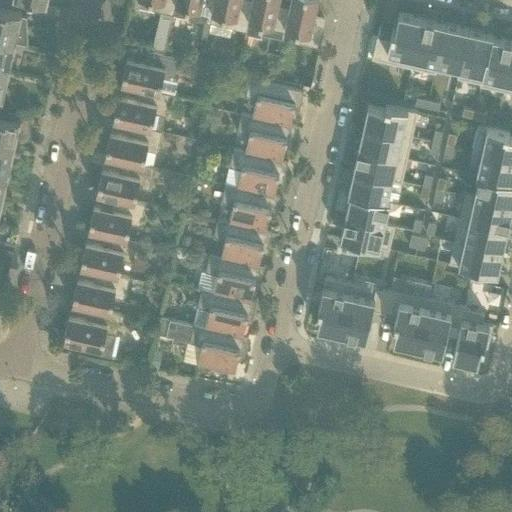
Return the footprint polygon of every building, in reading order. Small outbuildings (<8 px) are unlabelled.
[(138,0),(138,6),(161,12),(173,14),(175,4),(175,2),(175,0),(138,0)] [(175,4),(173,14),(188,17),(209,22),(214,0),(175,0),(175,2),(175,4)] [(210,22),(246,31),(252,5),(240,2),(240,0),(214,0),(209,22),(210,22)] [(252,0),(252,5),(246,31),(245,35),(261,39),(262,34),(283,39),(285,28),(288,13),(276,10),(278,0),(252,0)] [(291,0),(288,13),(285,28),(300,32),(298,42),(320,47),(325,21),(313,19),(317,0),(291,0)] [(0,8),(0,38),(12,41),(27,44),(26,27),(16,24),(18,15),(26,17),(26,16),(20,15),(21,13),(1,9),(0,8)] [(377,35),(372,58),(411,67),(422,18),(399,12),(395,30),(392,29),(389,39),(378,36),(379,35),(377,35)] [(422,18),(411,67),(435,72),(438,63),(436,62),(445,23),(422,18)] [(204,21),(201,36),(206,38),(210,22),(209,22),(204,21)] [(445,23),(436,62),(438,63),(459,67),(460,68),(469,28),(445,23)] [(459,67),(457,77),(480,82),(481,82),(492,36),(493,36),(493,34),(469,28),(460,68),(459,67)] [(155,39),(153,47),(165,50),(167,41),(168,39),(156,36),(155,39)] [(480,82),(480,84),(504,90),(511,54),(511,40),(493,36),(492,36),(481,82),(480,82)] [(0,69),(6,70),(8,71),(11,56),(9,56),(12,43),(12,41),(0,38),(0,69)] [(144,88),(170,94),(175,95),(178,80),(174,79),(179,57),(152,51),(150,63),(127,58),(121,83),(144,88)] [(218,67),(215,80),(229,83),(232,70),(218,67)] [(241,113),(296,126),(296,125),(290,124),(295,103),(300,104),(304,90),(249,78),(245,96),(256,99),(253,115),(241,113)] [(118,95),(113,120),(136,125),(162,131),(165,115),(170,94),(144,88),(142,100),(118,95)] [(416,96),(415,104),(426,107),(428,99),(416,96)] [(428,99),(426,107),(438,109),(440,102),(428,99)] [(368,103),(363,125),(412,136),(417,111),(386,104),(385,107),(368,103)] [(209,107),(206,120),(218,123),(221,110),(209,107)] [(463,107),(461,115),(473,117),(475,109),(463,107)] [(475,109),(473,117),(485,120),(487,112),(475,109)] [(233,148),(288,161),(288,160),(282,159),(287,138),(292,139),(296,126),(241,113),(237,131),(249,134),(245,150),(233,148)] [(0,145),(11,148),(14,136),(16,137),(19,122),(0,117),(0,145)] [(478,124),(472,150),(481,152),(481,151),(511,158),(511,135),(509,135),(509,132),(478,124)] [(105,156),(128,161),(143,165),(147,150),(157,152),(162,131),(136,125),(133,137),(110,131),(105,156)] [(363,125),(358,147),(407,158),(412,136),(363,125)] [(435,129),(432,140),(440,142),(443,130),(435,129)] [(448,132),(446,143),(454,145),(456,133),(448,132)] [(432,140),(429,152),(437,154),(440,142),(432,140)] [(446,143),(443,155),(451,157),(454,145),(446,143)] [(0,171),(7,173),(11,159),(9,159),(11,148),(0,145),(0,171)] [(358,147),(353,169),(392,178),(392,179),(402,181),(407,158),(358,147)] [(233,148),(225,184),(280,196),(280,195),(274,194),(279,173),(285,174),(288,161),(233,148)] [(481,152),(476,175),(478,175),(478,174),(511,181),(511,158),(481,151),(481,152)] [(102,168),(96,193),(119,198),(135,202),(138,186),(149,189),(154,167),(143,165),(128,161),(125,173),(102,168)] [(353,169),(348,193),(350,193),(350,192),(387,201),(388,199),(392,179),(392,178),(353,169)] [(425,173),(422,185),(430,187),(433,175),(425,173)] [(474,195),(473,196),(511,205),(511,181),(478,174),(478,175),(474,195)] [(438,176),(436,188),(443,190),(446,178),(438,176)] [(217,218),(217,219),(272,231),(272,230),(267,229),(271,208),(277,210),(280,196),(225,184),(221,202),(233,204),(229,221),(217,218)] [(422,185),(420,197),(427,198),(430,187),(422,185)] [(436,188),(433,200),(441,201),(443,190),(436,188)] [(350,193),(345,214),(385,223),(385,222),(390,200),(388,199),(387,201),(350,192),(350,193)] [(464,193),(459,217),(508,228),(511,209),(511,205),(473,196),(474,195),(464,193)] [(170,199),(168,207),(181,210),(184,196),(176,195),(170,199)] [(88,230),(111,235),(127,238),(130,223),(141,225),(146,204),(135,202),(119,198),(117,210),(94,205),(88,230)] [(345,214),(340,238),(348,240),(361,242),(389,249),(394,224),(385,222),(385,223),(345,214)] [(415,217),(412,229),(420,231),(423,219),(415,217)] [(459,217),(454,239),(503,250),(508,228),(459,217)] [(210,253),(209,254),(264,266),(259,264),(263,243),(269,245),(272,231),(217,219),(213,237),(225,239),(221,256),(210,253)] [(428,221),(426,232),(433,234),(436,222),(428,221)] [(411,233),(408,245),(416,247),(419,235),(411,233)] [(183,234),(181,244),(189,246),(191,236),(183,234)] [(80,266),(103,272),(119,274),(122,260),(133,262),(137,241),(127,238),(111,235),(109,247),(86,241),(80,266)] [(419,235),(416,247),(424,249),(427,237),(419,235)] [(454,239),(449,262),(472,267),(485,270),(498,273),(503,250),(454,239)] [(348,240),(346,251),(358,254),(361,242),(348,240)] [(202,288),(202,289),(256,301),(251,299),(255,279),(261,280),(264,266),(209,254),(205,272),(201,271),(197,287),(202,288)] [(472,267),(470,279),(482,281),(485,270),(472,267)] [(72,303),(95,308),(110,311),(114,296),(124,299),(129,277),(119,274),(103,272),(100,283),(77,278),(72,303)] [(321,309),(317,327),(339,332),(349,292),(351,282),(325,276),(318,309),(321,309)] [(339,332),(339,335),(365,341),(372,310),(383,312),(388,291),(375,288),(373,297),(349,292),(339,332)] [(383,312),(383,313),(383,314),(384,314),(385,310),(396,312),(394,323),(397,323),(393,341),(416,346),(417,346),(428,296),(388,288),(388,291),(383,312)] [(202,289),(194,324),(248,336),(243,335),(248,314),(253,315),(256,301),(202,289)] [(416,346),(414,352),(441,358),(448,324),(459,326),(461,316),(463,317),(465,308),(466,305),(428,296),(417,346),(416,346)] [(110,311),(95,308),(92,320),(69,315),(64,340),(102,348),(101,354),(116,357),(121,337),(116,336),(121,314),(110,311)] [(459,326),(452,357),(477,363),(481,345),(487,347),(492,324),(482,321),(484,312),(465,308),(463,317),(461,316),(459,326)] [(161,316),(157,333),(166,335),(190,341),(194,324),(169,319),(170,318),(161,316)] [(248,336),(194,324),(190,341),(190,342),(201,345),(197,363),(235,371),(240,349),(245,350),(248,336)]
